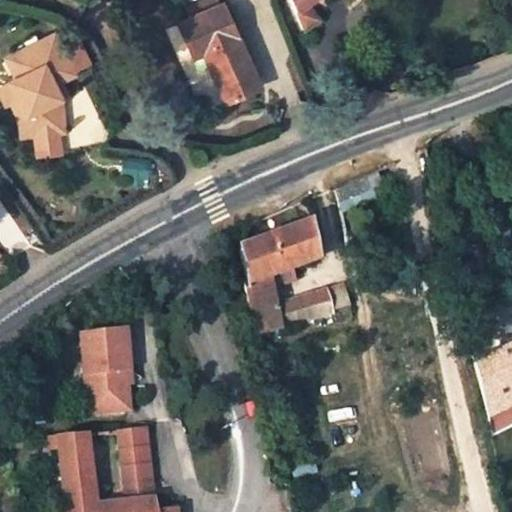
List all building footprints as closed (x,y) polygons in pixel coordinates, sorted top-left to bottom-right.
[(190,19),(218,6),(215,0),(206,0),(185,9),(190,19)] [(326,0),(292,0),(310,28),(324,14),(318,6),(326,0)] [(190,19),(178,25),(191,57),(202,53),(225,104),(259,88),(221,5),(218,6),(190,19)] [(23,98),(32,115),(36,135),(72,129),(66,96),(58,83),(62,81),(64,80),(79,72),(56,31),(18,53),(29,74),(20,78),(14,82),(23,98)] [(18,53),(9,59),(20,78),(29,74),(18,53)] [(62,81),(58,83),(66,96),(70,93),(72,92),(64,80),(62,81)] [(23,98),(17,102),(26,118),(29,137),(36,135),(32,115),(23,98)] [(356,180),(334,189),(339,201),(360,192),(356,180)] [(309,222),(240,247),(247,282),(242,283),(253,336),(262,333),(281,328),(276,305),(270,276),(317,258),(309,222)] [(343,287),(328,291),(334,314),(349,309),(343,287)] [(328,291),(276,305),(281,328),(334,314),(328,291)] [(337,321),(351,317),(349,309),(334,314),(337,321)] [(79,336),(89,415),(129,410),(125,372),(128,371),(124,330),(79,336)] [(257,353),(266,351),(262,333),(253,336),(257,353)] [(511,346),(478,363),(488,412),(486,413),(496,461),(509,457),(506,447),(501,449),(497,433),(502,431),(511,426),(511,346)] [(144,429),(141,429),(117,433),(121,467),(149,466),(144,429)] [(506,447),(502,431),(497,433),(501,449),(506,447)] [(60,450),(67,511),(174,511),(174,509),(156,511),(154,501),(153,501),(151,483),(123,485),(126,504),(94,507),(86,437),(59,440),(60,450)] [(60,450),(59,440),(48,442),(49,450),(60,450)] [(123,485),(151,483),(149,466),(121,467),(123,485)]
